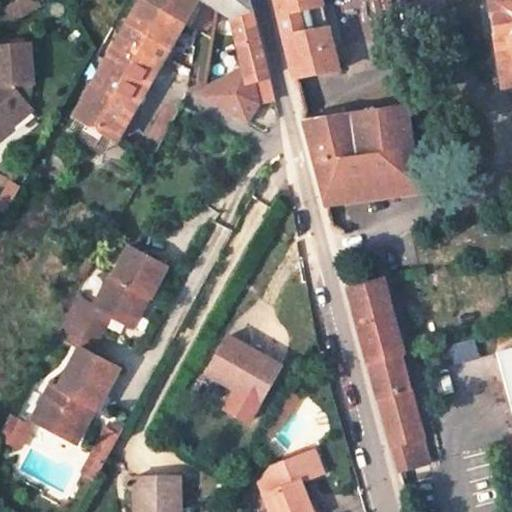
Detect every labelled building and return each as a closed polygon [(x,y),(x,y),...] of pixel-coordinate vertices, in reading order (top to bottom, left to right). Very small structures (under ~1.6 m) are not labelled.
[(0,23),(2,27),(43,5),(40,0),(19,0),(0,11),(0,23)] [(147,0),(142,0),(77,113),(120,138),(125,128),(185,23),(147,0)] [(198,0),(147,0),(185,23),(198,0)] [(223,0),(216,6),(234,18),(246,67),(249,81),(256,79),(262,102),(277,100),(274,89),(257,29),(249,0),(223,0)] [(276,0),(281,16),(295,76),(337,69),(320,0),(276,0)] [(511,82),(511,0),(491,0),(505,84),(511,82)] [(225,77),(220,46),(211,45),(206,86),(225,77)] [(0,134),(3,137),(37,109),(33,104),(31,86),(34,86),(32,47),(0,47),(0,134)] [(225,77),(206,86),(204,96),(250,121),(262,102),(256,79),(249,81),(246,67),(225,77)] [(182,107),(165,104),(146,137),(161,145),(182,107)] [(326,202),(418,187),(405,105),(306,120),(326,202)] [(120,138),(132,145),(137,136),(125,128),(120,138)] [(159,148),(145,140),(140,149),(154,157),(159,148)] [(152,293),(168,262),(131,243),(116,274),(113,271),(95,303),(113,313),(128,321),(144,289),(152,293)] [(391,446),(422,438),(400,354),(403,353),(382,278),(348,288),(391,446)] [(128,321),(136,324),(152,293),(144,289),(128,321)] [(113,313),(95,303),(78,294),(66,316),(102,334),(113,313)] [(102,334),(66,316),(56,333),(81,347),(93,353),(102,334)] [(283,365),(229,336),(209,371),(262,401),(283,365)] [(99,409),(120,367),(93,353),(81,347),(60,388),(51,384),(33,421),(73,441),(91,405),(99,409)] [(511,511),(511,349),(501,353),(507,377),(511,375),(511,393),(511,394),(511,396),(511,511)] [(292,390),(288,397),(296,402),(301,395),(292,390)] [(296,402),(288,397),(274,420),(283,425),(296,402)] [(73,441),(81,445),(99,409),(91,405),(73,441)] [(11,415),(0,433),(0,436),(20,448),(32,427),(11,415)] [(111,424),(108,430),(121,437),(124,431),(111,424)] [(108,430),(95,454),(108,461),(121,437),(108,430)] [(397,471),(423,465),(429,463),(422,438),(391,446),(397,471)] [(261,480),(274,511),(319,511),(319,510),(315,511),(301,477),(324,467),(315,445),(273,462),(261,480)] [(95,454),(86,469),(100,476),(108,461),(95,454)] [(181,511),(181,477),(138,478),(138,511),(181,511)]
